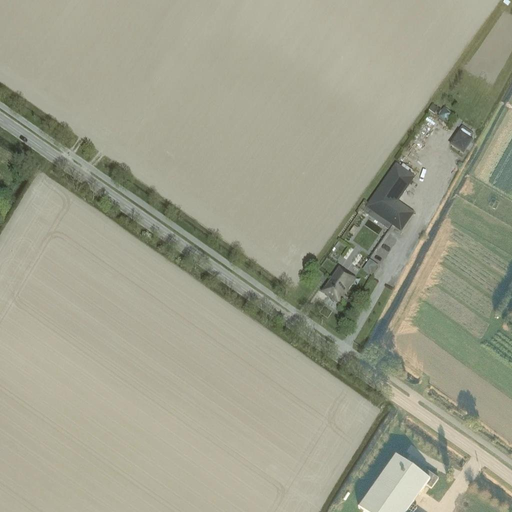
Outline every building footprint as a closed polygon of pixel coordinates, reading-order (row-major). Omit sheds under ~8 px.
[(459,135),(453,145),(462,151),(469,142),(459,135)] [(413,214),(396,202),(414,178),(397,166),(367,207),(401,231),(413,214)] [(370,261),(363,271),(372,277),(378,267),(370,261)] [(324,292),(338,302),(354,280),(339,270),(335,276),(324,292)] [(395,455),(360,509),(364,511),(409,511),(431,477),(395,455)] [(433,489),(441,478),(426,468),(423,472),(433,479),(428,486),(433,489)]
